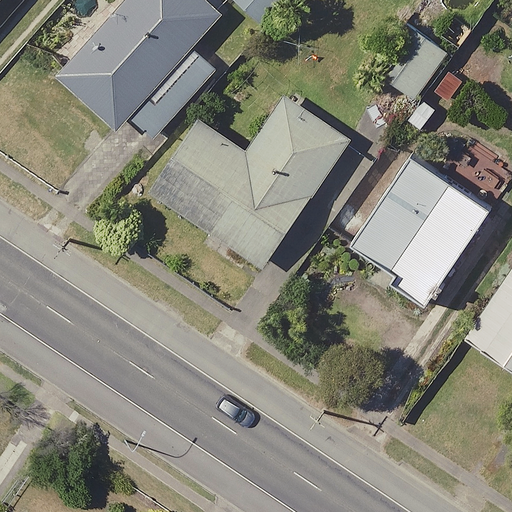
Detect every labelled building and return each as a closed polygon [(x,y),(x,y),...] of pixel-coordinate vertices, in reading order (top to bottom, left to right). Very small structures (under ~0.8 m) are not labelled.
[(0,0),(0,10),(8,0),(0,0)] [(232,15),(215,0),(134,0),(64,78),(126,134),(232,15)] [(292,0),(239,0),(270,26),(292,0)] [(479,31),(461,19),(449,38),(466,49),(479,31)] [(386,76),(423,101),(456,53),(419,28),(386,76)] [(207,120),(158,193),(274,270),(361,141),(293,95),(255,152),(207,120)] [(504,215),(419,158),(359,247),(407,279),(401,288),(438,313),(504,215)] [(511,285),(475,341),(511,366),(511,285)]
